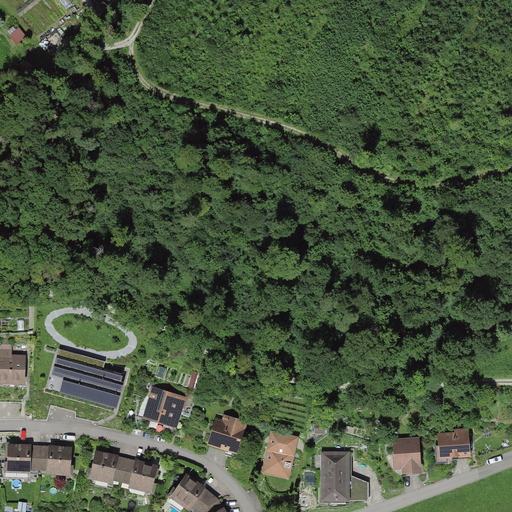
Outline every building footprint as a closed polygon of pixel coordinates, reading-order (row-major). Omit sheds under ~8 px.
[(21,26),(11,34),(18,43),(28,35),(21,26)] [(129,369),(60,349),(53,374),(63,377),(59,393),(118,409),(129,369)] [(12,351),(0,350),(0,386),(25,387),(27,356),(12,356),(12,351)] [(187,399),(153,389),(143,419),(178,430),(187,399)] [(222,421),(216,419),(208,445),(238,455),(248,423),(223,415),(222,421)] [(455,433),(438,434),(440,459),(472,457),(470,428),(455,430),(455,433)] [(300,438),(272,432),(263,474),(290,481),(300,438)] [(420,438),(393,440),(395,471),(403,470),(404,474),(423,473),(420,438)] [(72,447),(9,445),(8,473),(31,474),(31,471),(46,472),(46,475),(71,476),(72,447)] [(162,467),(97,451),(89,480),(112,486),(113,480),(130,485),(128,489),(154,496),(162,467)] [(351,452),(321,451),(320,503),(350,504),(351,452)] [(219,498),(187,474),(170,499),(189,511),(227,511),(226,508),(222,510),(219,498)] [(26,511),(27,504),(19,503),(17,511),(26,511)]
